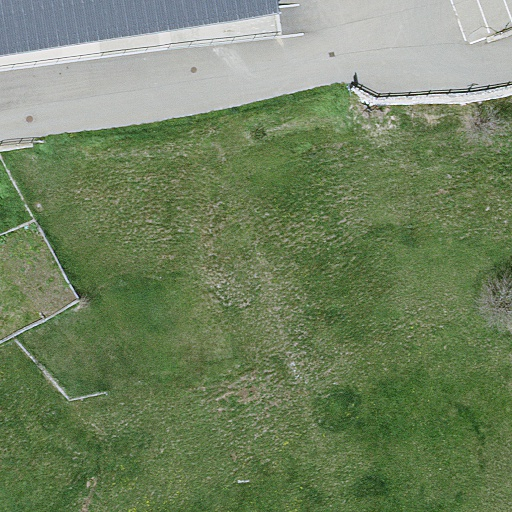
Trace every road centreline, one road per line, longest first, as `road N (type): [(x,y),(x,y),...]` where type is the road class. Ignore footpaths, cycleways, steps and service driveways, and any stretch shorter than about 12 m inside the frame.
road 1 (residential): [(361,44),(0,136)]
road 2 (unclassified): [(361,44),(391,61),(464,69),(511,60)]
